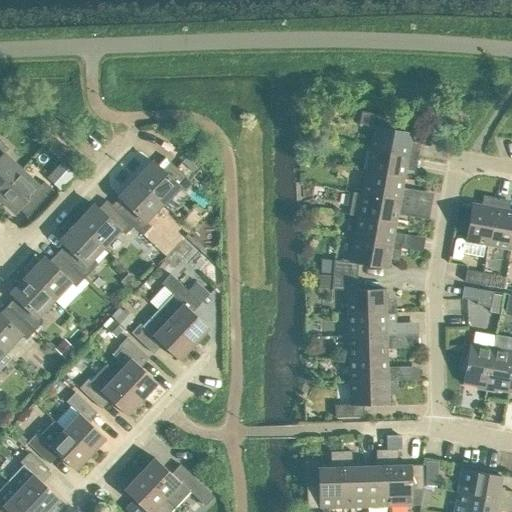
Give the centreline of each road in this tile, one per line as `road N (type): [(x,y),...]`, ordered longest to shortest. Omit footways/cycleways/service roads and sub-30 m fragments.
road 1 (residential): [(511,171),(472,164),(457,170),(449,186),(432,281),(435,429)]
road 2 (residential): [(76,511),(90,484),(208,360)]
road 3 (residential): [(125,139),(16,253)]
